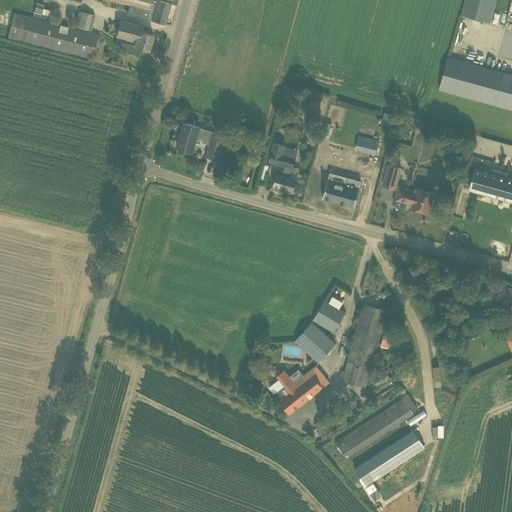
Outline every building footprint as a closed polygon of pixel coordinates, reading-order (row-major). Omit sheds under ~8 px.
[(171,3),(176,5),(177,0),(115,0),(129,4),(127,13),(145,18),(165,24),(165,23),(171,3)] [(464,0),(461,14),(489,22),(495,0),(464,0)] [(44,5),(36,2),(34,12),(49,16),(51,10),(43,7),(44,5)] [(75,26),(77,27),(91,30),(95,14),(79,11),(75,26)] [(8,37),(77,55),(92,59),(98,34),(14,12),(8,37)] [(136,41),(134,46),(149,50),(153,35),(139,31),(141,26),(121,20),(116,36),(136,41)] [(465,61),(448,56),(439,89),(511,109),(511,73),(472,62),(465,61)] [(307,108),(317,110),(319,102),(310,99),(307,108)] [(202,143),(210,145),(206,156),(218,159),(225,135),(199,128),(199,127),(184,122),(177,147),(192,152),(196,139),(203,141),(202,143)] [(359,136),(356,147),(376,152),(379,142),(359,136)] [(310,137),(308,143),(315,146),(317,139),(310,137)] [(300,195),(303,185),(296,183),(299,173),(292,171),(296,158),(283,154),(285,145),(275,142),(270,161),(286,165),(283,176),(276,174),(273,185),(286,189),(286,191),(300,195)] [(451,154),(452,151),(452,148),(449,145),(446,145),(443,147),(442,151),(444,154),(447,155),(451,154)] [(381,184),(395,188),(401,165),(388,162),(381,184)] [(511,200),(511,179),(506,178),(507,173),(492,169),(490,173),(475,169),(469,189),(511,200)] [(329,179),(324,196),(355,205),(360,188),(362,180),(348,176),(346,184),(329,179)] [(399,186),(398,190),(395,200),(412,205),(411,208),(428,213),(434,193),(416,188),(415,191),(399,186)] [(485,301),(501,301),(501,290),(485,289),(485,301)] [(324,300),(319,309),(313,320),(333,332),(345,312),(324,300)] [(364,303),(343,377),(342,380),(366,387),(387,309),(364,303)] [(295,340),(312,355),(319,362),(335,344),(311,322),(295,340)] [(462,340),(469,337),(473,335),(469,325),(458,330),(462,340)] [(389,344),(392,334),(383,332),(380,342),(389,344)] [(285,385),(274,394),(279,401),(289,413),(329,382),(315,365),(294,382),(284,369),(281,371),(278,368),(274,371),(277,375),(285,385)] [(266,379),(260,375),(256,381),(262,385),(266,379)] [(388,375),(363,391),(370,401),(395,385),(388,375)] [(411,411),(416,407),(412,401),(407,405),(402,397),(335,441),(346,458),(413,414),(412,412),(411,411)] [(323,418),(315,423),(324,436),(331,431),(323,418)] [(413,429),(354,468),(365,485),(424,446),(413,429)]
